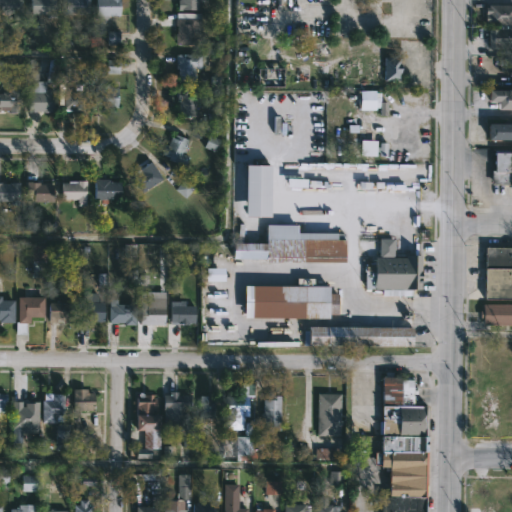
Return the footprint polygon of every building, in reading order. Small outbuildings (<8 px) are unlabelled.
[(10,14),(0,14),(0,0),(21,0),(21,12),(10,12),(10,14)] [(54,0),(54,15),(46,15),(46,13),(30,13),(30,0),(54,0)] [(88,0),(88,13),(61,13),(61,0),(88,0)] [(119,0),(119,15),(109,15),(109,21),(98,21),(99,19),(94,19),(94,0),(119,0)] [(220,0),(220,2),(206,2),(206,0),(197,0),(197,9),(176,9),(176,0),(220,0)] [(511,25),(487,25),(487,15),(485,15),(485,8),(488,8),(488,5),(511,5),(511,25)] [(197,18),(196,28),(194,28),(194,35),(198,35),(198,44),(175,44),(175,33),(177,33),(177,26),(175,25),(175,17),(197,18)] [(511,28),(511,46),(489,46),(489,28),(511,28)] [(106,45),(119,45),(119,32),(106,31),(106,45)] [(201,53),(201,54),(207,55),(207,65),(201,64),(201,68),(196,67),(195,81),(176,81),(175,54),(201,53)] [(384,80),(384,56),(400,56),(400,80),(384,80)] [(33,58),(33,69),(38,69),(38,80),(45,80),(45,88),(53,88),(52,112),(35,110),(35,112),(27,112),(28,80),(23,80),(23,69),(25,69),(25,58),(33,58)] [(119,74),(119,60),(106,60),(106,74),(119,74)] [(284,87),(258,87),(258,67),(284,67),(284,87)] [(107,82),(107,87),(117,87),(117,107),(93,106),(94,87),(97,87),(97,82),(107,82)] [(19,85),(19,95),(21,95),(21,104),(19,104),(19,112),(0,110),(0,91),(8,91),(10,93),(10,85),(19,85)] [(195,95),(194,115),(178,115),(178,88),(189,89),(189,95),(195,95)] [(511,88),(511,107),(498,107),(498,100),(488,100),(489,88),(511,88)] [(375,91),(380,92),(380,101),(387,101),(387,114),(379,114),(379,107),(375,107),(375,109),(360,110),(359,90),(375,90),(375,91)] [(64,111),(63,111),(63,91),(86,91),(86,111),(64,111)] [(511,122),(511,138),(488,138),(488,122),(511,122)] [(174,134),(187,139),(181,153),(189,156),(185,164),(177,161),(176,163),(167,159),(168,157),(160,153),(164,143),(167,145),(170,137),(173,138),(174,134)] [(376,141),(360,140),(360,156),(375,156),(376,141)] [(511,146),(511,187),(511,184),(491,184),(491,170),(494,170),(495,151),(511,152),(511,146)] [(161,178),(140,192),(129,175),(150,161),(161,178)] [(270,216),(245,216),(245,163),(270,164),(270,216)] [(109,178),(109,181),(119,181),(119,199),(94,198),(94,178),(109,178)] [(86,180),(85,205),(76,204),(76,198),(60,198),(61,182),(67,182),(67,179),(86,180)] [(175,190),(185,198),(193,187),(182,180),(175,190)] [(0,181),(1,181),(1,183),(19,182),(18,205),(9,205),(9,201),(0,201),(0,181)] [(31,181),(39,181),(39,184),(53,184),(53,202),(32,201),(32,195),(26,195),(26,184),(25,184),(25,181),(31,181)] [(297,224),(297,232),(343,233),(343,239),(344,239),(344,262),(265,261),(265,258),(232,258),(232,242),(265,242),(266,224),(297,224)] [(394,243),(394,257),(405,257),(405,254),(421,254),(420,278),(422,278),(422,282),(421,282),(420,289),(412,288),(412,295),(382,295),(382,289),(365,288),(365,271),(363,271),(363,266),(368,266),(368,262),(375,262),(375,256),(378,256),(378,243),(394,243)] [(45,245),(44,277),(31,277),(31,245),(45,245)] [(511,299),(484,299),(485,246),(511,246),(511,299)] [(223,282),(222,268),(204,269),(205,283),(223,282)] [(329,286),(328,293),(338,293),(338,315),(328,315),(328,318),(243,317),(243,284),(329,286)] [(158,322),(157,323),(157,326),(151,325),(151,323),(141,323),(141,297),(147,297),(147,291),(165,291),(165,322),(158,322)] [(27,296),(41,297),(41,316),(30,316),(29,322),(25,322),(24,335),(15,335),(15,322),(16,322),(17,297),(27,296)] [(0,300),(13,300),(13,323),(0,323),(0,300)] [(88,301),(103,301),(103,320),(86,320),(86,323),(78,322),(78,307),(85,307),(85,301),(88,301)] [(74,302),(73,323),(59,323),(59,317),(48,317),(48,302),(74,302)] [(511,303),(511,324),(482,324),(482,318),(479,318),(479,310),(482,310),(483,303),(511,303)] [(135,304),(135,325),(123,325),(123,322),(109,323),(108,305),(135,304)] [(196,305),(195,322),(186,321),(186,324),(175,323),(175,321),(169,321),(169,305),(196,305)] [(411,346),(303,345),(303,330),(307,330),(307,326),(412,327),(411,346)] [(413,376),(413,406),(426,406),(426,497),(425,497),(425,511),(381,511),(381,497),(388,497),(388,467),(380,467),(380,464),(377,464),(376,452),(381,451),(382,376),(413,376)] [(244,416),(245,423),(244,423),(244,429),(226,429),(225,396),(238,396),(238,388),(241,387),(241,382),(254,382),(254,396),(249,396),(249,416),(244,416)] [(86,388),(86,393),(93,393),(93,411),(72,411),(72,388),(86,388)] [(177,391),(177,395),(189,395),(187,429),(163,428),(162,395),(168,395),(168,391),(177,391)] [(56,423),(41,423),(41,400),(43,400),(43,397),(51,397),(51,393),(62,394),(62,422),(56,422),(56,423)] [(340,435),(316,435),(317,393),(341,393),(340,435)] [(154,394),(154,399),(159,399),(159,405),(156,405),(155,414),(158,414),(158,448),(150,448),(149,458),(135,458),(135,448),(142,448),(142,430),(135,429),(136,401),(140,401),(140,394),(154,394)] [(215,402),(214,417),(206,417),(206,420),(200,420),(200,416),(198,416),(199,395),(207,395),(207,402),(215,402)] [(280,396),(279,430),(266,430),(266,427),(262,427),(262,417),(260,417),(260,413),(262,413),(263,399),(270,399),(270,395),(280,396)] [(38,404),(22,403),(22,402),(12,402),(11,431),(38,432),(38,404)] [(67,426),(67,451),(55,451),(56,423),(68,424),(67,426)] [(251,456),(251,437),(235,437),(235,455),(251,456)] [(342,450),(342,460),(305,459),(305,448),(311,448),(311,455),(313,456),(315,456),(315,447),(342,447),(342,450)] [(0,469),(8,469),(7,490),(0,490),(0,469)] [(340,485),(340,473),(330,472),(330,485),(340,485)] [(189,500),(189,475),(177,474),(177,500),(189,500)] [(21,491),(37,492),(37,476),(21,475),(21,491)] [(279,494),(279,481),(264,481),(264,494),(279,494)] [(238,485),(237,508),(246,508),(246,511),(222,511),(222,484),(238,484),(238,485)] [(326,497),(325,504),(337,506),(336,511),(312,511),(313,504),(317,504),(317,497),(326,497)] [(86,499),(86,505),(91,505),(91,511),(72,511),(73,505),(78,505),(78,499),(86,499)] [(184,510),(184,511),(162,511),(162,509),(168,509),(168,502),(176,502),(176,509),(184,510)] [(305,503),(305,511),(282,511),(283,502),(305,503)] [(214,504),(214,511),(191,511),(191,503),(214,504)]
